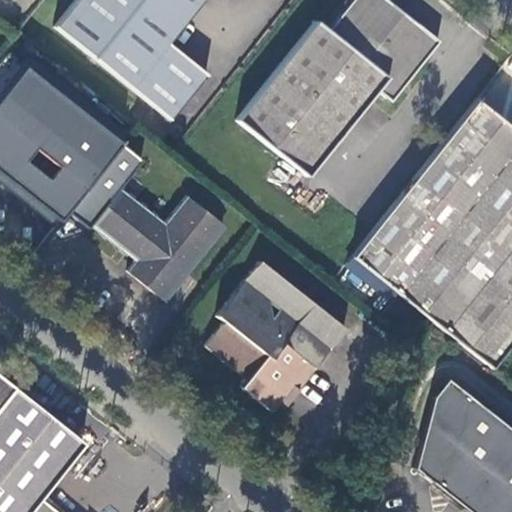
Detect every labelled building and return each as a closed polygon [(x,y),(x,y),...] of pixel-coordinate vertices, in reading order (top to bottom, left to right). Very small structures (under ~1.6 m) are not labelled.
[(74,0),(54,26),(169,120),(205,76),(168,45),(203,0),(74,0)] [(234,118),(304,175),(373,90),(388,102),(435,40),(384,0),(348,0),(326,28),(312,20),(234,118)] [(19,67),(0,90),(0,177),(36,206),(37,204),(57,220),(84,186),(64,170),(97,130),(93,126),(29,75),(19,67)] [(35,68),(29,75),(93,126),(99,119),(35,68)] [(349,255),(395,292),(505,155),(511,146),(511,130),(473,99),(349,255)] [(84,186),(104,202),(116,186),(137,159),(118,144),(84,186)] [(511,243),(511,160),(505,155),(395,292),(428,319),(442,331),(511,243)] [(124,270),(161,299),(183,271),(220,225),(183,195),(161,222),(116,186),(104,202),(86,223),(132,259),(124,270)] [(511,338),(511,243),(442,331),(490,367),(511,338)] [(342,328),(256,260),(213,314),(220,321),(202,344),(244,378),(238,386),(268,410),(289,384),(294,389),(342,328)] [(413,467),(469,511),(511,511),(511,431),(445,378),(430,398),(413,467)] [(0,401),(11,389),(0,380),(0,401)] [(76,443),(11,389),(0,401),(0,511),(52,511),(33,496),(76,443)]
